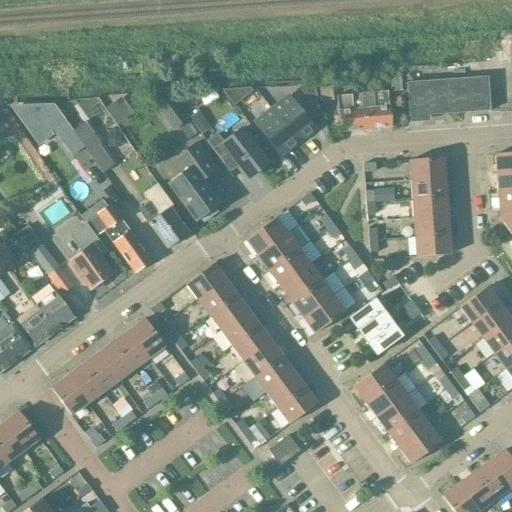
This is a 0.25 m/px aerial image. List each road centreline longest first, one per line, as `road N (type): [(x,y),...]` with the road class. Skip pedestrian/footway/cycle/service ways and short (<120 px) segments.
road 1 (residential): [(409,493),(219,239)]
road 2 (residential): [(467,140),(344,147),(219,239)]
road 3 (residential): [(24,380),(219,239)]
road 4 (residential): [(24,380),(122,511)]
road 5 (residential): [(434,281),(476,250),(467,140)]
road 6 (residential): [(409,493),(511,413)]
